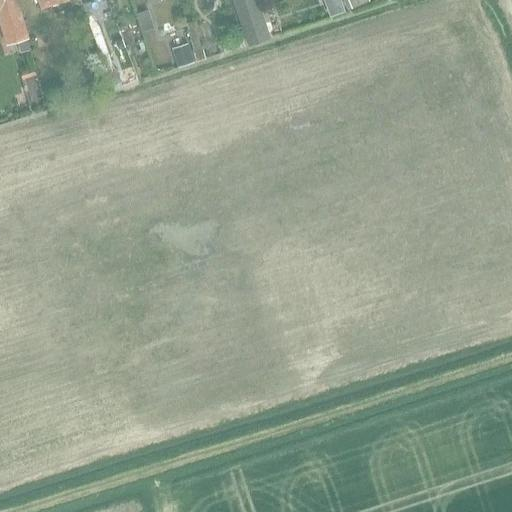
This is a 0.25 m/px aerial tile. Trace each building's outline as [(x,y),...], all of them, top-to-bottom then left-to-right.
[(17,0),(8,0),(0,2),(0,18),(7,41),(28,35),(17,0)] [(38,0),(41,8),(69,0),(68,0),(38,0)] [(342,0),(325,0),(330,13),(346,8),(342,0)] [(148,7),(136,11),(143,30),(154,26),(148,7)] [(260,11),(240,17),(249,45),(269,38),(260,11)] [(189,40),(172,45),(178,65),(195,59),(189,40)]
